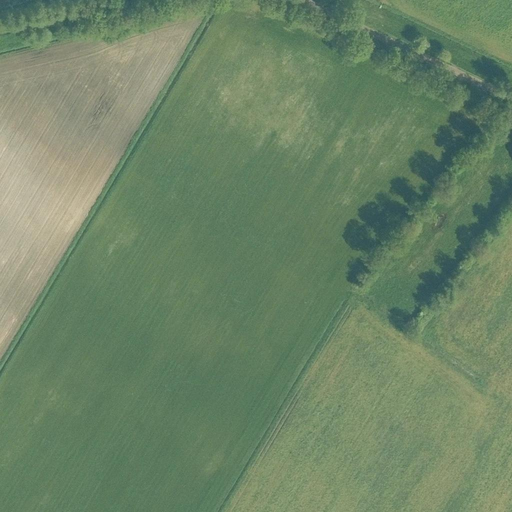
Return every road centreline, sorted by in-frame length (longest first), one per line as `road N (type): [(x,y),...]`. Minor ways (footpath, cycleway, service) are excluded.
road 1 (unclassified): [(511,97),(303,0)]
road 2 (track): [(126,0),(0,29)]
